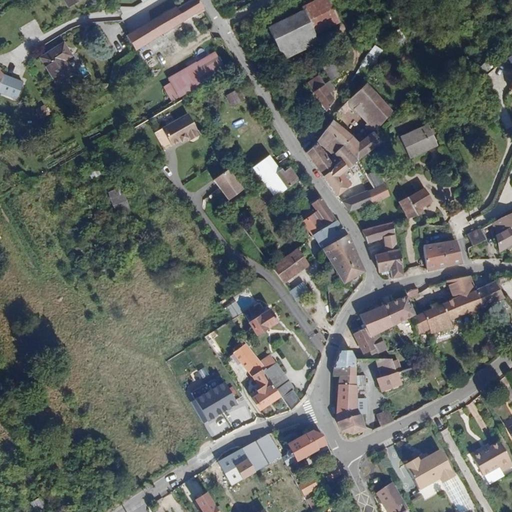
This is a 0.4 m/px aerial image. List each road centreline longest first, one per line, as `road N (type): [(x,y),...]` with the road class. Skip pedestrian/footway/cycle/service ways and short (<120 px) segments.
road 1 (residential): [(222,24),(363,251),(375,293)]
road 2 (tertiary): [(134,505),(220,449),(319,407)]
road 3 (residential): [(342,454),(431,411),(511,357)]
road 4 (tertiary): [(375,293),(470,268),(511,266)]
road 5 (tertiary): [(319,407),(336,330),(375,293)]
